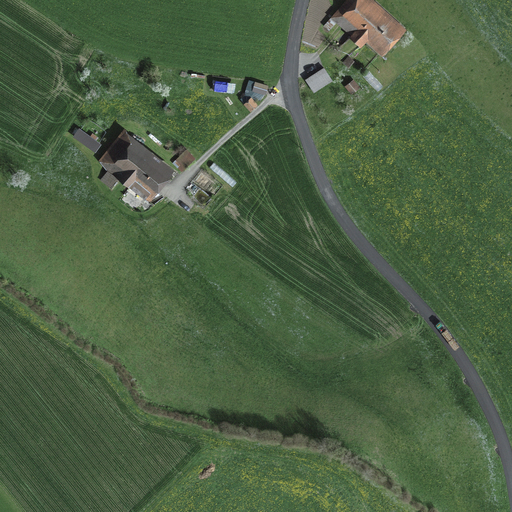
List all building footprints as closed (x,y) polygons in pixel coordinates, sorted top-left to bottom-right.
[(364,0),(348,0),(332,18),(352,36),(351,37),(360,45),(369,36),(382,48),(398,30),(364,0)] [(324,68),(306,80),(314,92),(332,80),(324,68)] [(352,82),(346,86),(352,94),(357,90),(352,82)] [(267,87),(256,83),(253,90),(265,94),(267,87)] [(255,107),(249,100),(244,104),(250,111),(255,107)] [(78,127),(73,137),(97,149),(102,140),(78,127)] [(109,170),(129,186),(136,178),(151,190),(166,171),(124,136),(108,156),(109,170)] [(187,150),(175,162),(182,170),(194,158),(187,150)]
